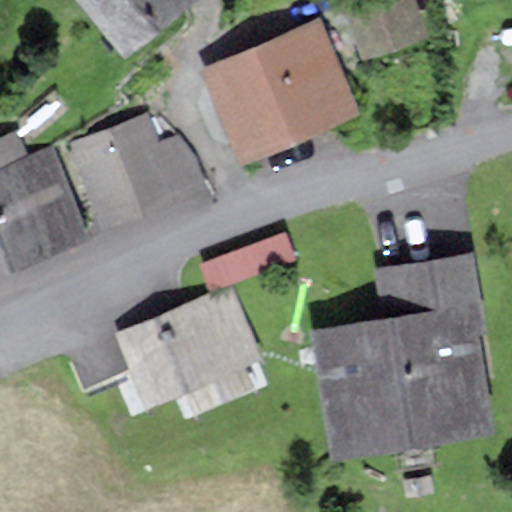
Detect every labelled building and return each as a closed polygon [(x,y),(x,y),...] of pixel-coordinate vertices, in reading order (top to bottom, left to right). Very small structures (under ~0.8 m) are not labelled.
[(78,0),(122,57),(196,1),(194,0),(78,0)] [(413,0),(345,0),(366,57),(427,35),(413,0)] [(317,29),(210,73),(244,154),(351,110),(317,29)] [(71,156),(102,230),(195,191),(176,147),(153,156),(141,127),(71,156)] [(0,266),(85,233),(51,149),(22,161),(12,135),(0,139),(0,266)] [(210,279),(299,255),(291,225),(202,249),(210,279)] [(462,259),(371,275),(380,324),(307,335),(325,454),(487,429),(462,259)] [(122,336),(150,404),(189,389),(195,405),(247,384),(242,360),(254,356),(230,292),(122,336)]
